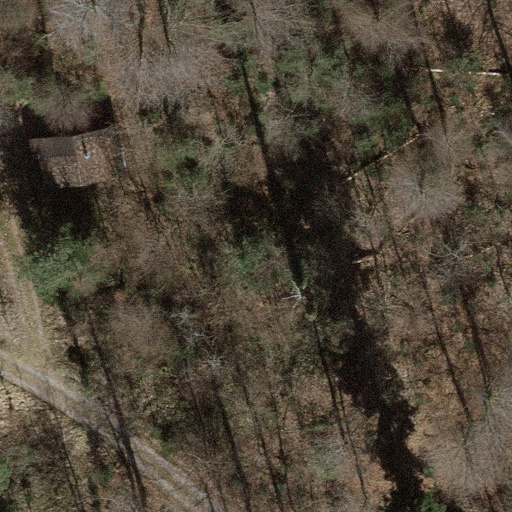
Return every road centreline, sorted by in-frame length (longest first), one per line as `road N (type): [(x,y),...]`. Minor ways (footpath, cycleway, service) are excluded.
road 1 (track): [(208,511),(90,419),(0,364)]
road 2 (track): [(47,390),(0,199)]
road 3 (track): [(0,123),(121,105)]
